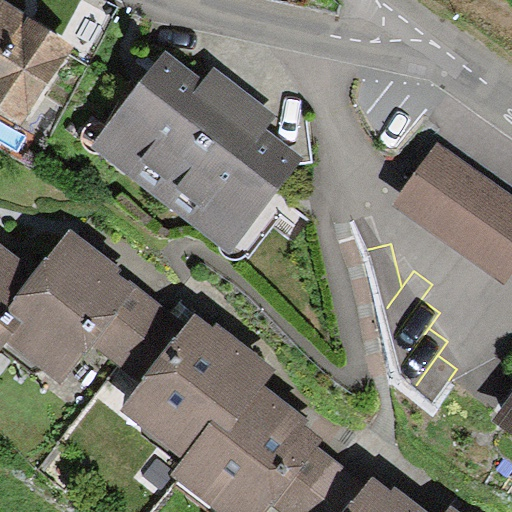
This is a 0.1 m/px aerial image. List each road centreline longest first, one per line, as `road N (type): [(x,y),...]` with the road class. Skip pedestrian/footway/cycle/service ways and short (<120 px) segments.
road 1 (residential): [(409,22),(383,38),(264,23),(173,0)]
road 2 (residential): [(511,107),(409,22)]
